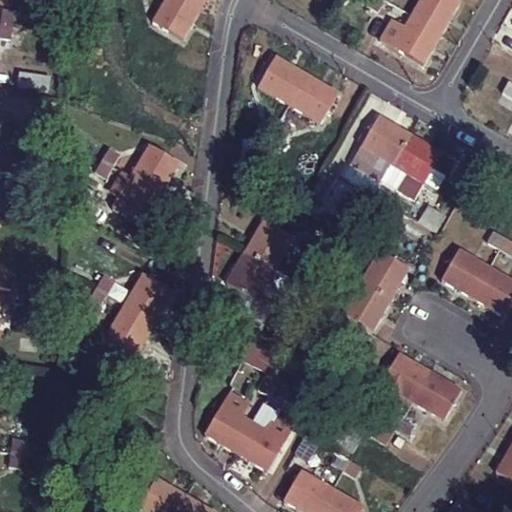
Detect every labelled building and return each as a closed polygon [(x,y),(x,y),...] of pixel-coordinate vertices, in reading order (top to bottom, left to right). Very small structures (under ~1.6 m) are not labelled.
[(174,0),(174,2),(206,16),(213,0),(174,0)] [(379,15),(385,3),(379,0),(372,0),(368,8),(379,15)] [(451,0),(423,0),(412,19),(442,36),(460,5),(451,0)] [(206,16),(174,2),(159,36),(192,51),(206,16)] [(2,29),(13,31),(15,16),(4,14),(2,29)] [(423,69),(442,36),(412,19),(404,31),(391,23),(379,44),(423,69)] [(13,31),(2,29),(0,41),(12,42),(13,31)] [(259,91),(291,109),(308,79),(277,61),(270,74),(259,91)] [(51,84),(21,79),(19,94),(49,98),(51,84)] [(308,79),(291,109),(321,128),(340,98),(308,79)] [(511,99),(511,85),(510,84),(503,95),(511,99)] [(276,138),(282,127),(270,120),(263,131),(275,138),(276,138)] [(393,169),(411,139),(380,121),(353,167),(383,185),(393,169)] [(293,133),(282,127),(276,138),(286,144),(293,133)] [(442,157),(411,139),(393,169),(383,185),(414,203),(424,187),(437,194),(446,179),(433,172),(442,157)] [(1,161),(12,163),(15,149),(3,147),(1,161)] [(132,182),(162,200),(181,168),(150,150),(132,182)] [(108,155),(102,166),(113,172),(119,161),(108,155)] [(0,173),(10,175),(12,163),(1,161),(0,164),(0,173)] [(107,184),(113,172),(102,166),(96,178),(107,184)] [(143,231),(162,200),(132,182),(113,213),(143,231)] [(92,245),(98,233),(74,220),(68,232),(92,245)] [(246,257),(276,275),(294,244),(264,226),(246,257)] [(501,253),(507,242),(495,235),(489,246),(501,253)] [(473,302),(491,271),(459,252),(441,284),(473,302)] [(380,255),(362,285),(391,303),(410,272),(380,255)] [(258,305),(276,275),(246,257),(228,288),(245,298),(240,305),(251,311),(255,304),(258,305)] [(511,306),(511,283),(491,271),(473,302),(504,320),(511,306)] [(294,285),(305,292),(313,280),(301,273),(294,285)] [(123,310),(155,328),(174,296),(142,278),(123,310)] [(13,294),(25,296),(27,281),(15,279),(13,294)] [(94,293),(107,300),(113,289),(101,281),(94,293)] [(391,303),(362,285),(342,317),(372,335),(391,303)] [(100,311),(107,300),(94,293),(88,304),(100,311)] [(23,308),(25,296),(13,294),(11,306),(23,308)] [(136,359),(155,328),(123,310),(105,340),(136,359)] [(413,407),(431,376),(399,358),(381,388),(413,407)] [(463,394),(431,376),(413,407),(444,425),(463,394)] [(270,401),(276,390),(264,383),(258,393),(270,401)] [(288,397),(276,390),(270,401),(282,408),(288,397)] [(237,456),(254,427),(243,420),(250,408),(230,396),(205,436),(237,456)] [(268,436),(254,427),(237,456),(267,475),(293,435),(275,423),(268,436)] [(414,431),(403,425),(396,435),(408,442),(414,431)] [(13,442),(12,457),(24,459),(26,443),(13,442)] [(511,451),(496,477),(511,486),(511,451)] [(23,470),(24,459),(12,457),(10,469),(23,470)] [(334,468),(346,475),(353,464),(341,457),(334,468)] [(364,471),(353,464),(346,475),(357,482),(364,471)] [(285,503),(298,511),(322,511),(335,491),(304,472),(285,503)] [(139,511),(138,511),(180,511),(188,500),(157,482),(139,511)] [(363,511),(365,510),(335,491),(322,511),(363,511)] [(210,511),(188,500),(180,511),(210,511)]
